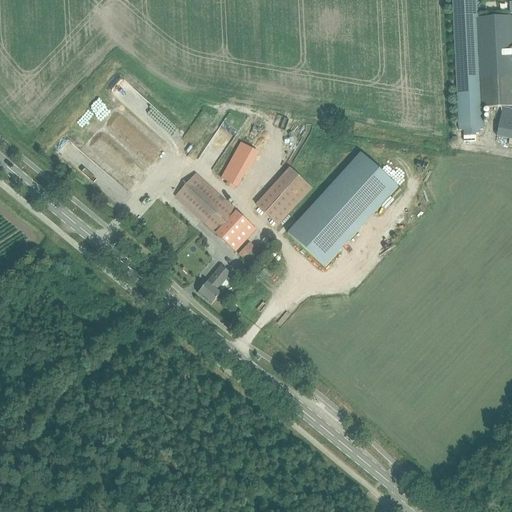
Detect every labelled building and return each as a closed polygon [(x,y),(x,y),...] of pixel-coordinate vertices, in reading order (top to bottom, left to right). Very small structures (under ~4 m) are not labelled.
[(511,16),(478,18),(476,0),(452,0),(459,131),(463,131),(464,142),(476,142),(476,134),(479,134),(479,130),(483,130),(482,108),(511,106),(511,16)] [(497,137),(511,139),(511,109),(503,108),(497,137)] [(244,139),(225,171),(225,172),(222,170),(218,177),(237,188),(259,148),(244,139)] [(361,153),(287,234),(325,268),(398,188),(361,153)] [(278,226),(312,189),(289,168),(255,206),(278,226)] [(196,175),(182,190),(175,197),(236,252),(242,245),(256,230),(196,175)] [(352,241),(357,245),(368,234),(363,230),(352,241)] [(249,243),(238,255),(248,264),(259,251),(249,243)] [(186,250),(175,252),(177,262),(188,259),(186,250)] [(221,266),(198,294),(212,305),(217,299),(219,300),(220,300),(223,296),(223,295),(221,294),(222,293),(218,289),(231,274),(221,266)]
